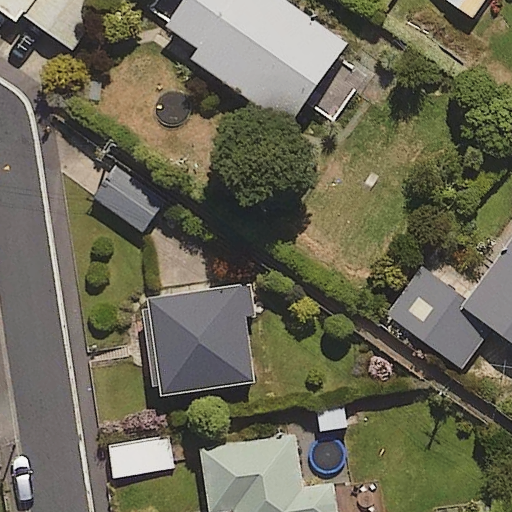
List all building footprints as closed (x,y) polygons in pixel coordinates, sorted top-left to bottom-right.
[(0,0),(0,15),(17,29),(24,20),(72,57),(114,0),(0,0)] [(158,0),(144,20),(199,60),(194,67),(291,136),(351,53),(277,0),(158,0)] [(452,0),(448,7),(474,25),(491,0),(452,0)] [(158,218),(108,183),(94,203),(143,238),(158,218)] [(511,253),(474,307),(425,273),(389,323),(464,376),(491,338),(511,352),(511,253)] [(255,322),(251,292),(151,305),(164,406),(256,394),(247,323),(255,322)] [(174,471),(168,438),(109,448),(115,481),(174,471)] [(305,497),(296,444),(204,459),(212,511),(337,511),(334,492),(305,497)]
